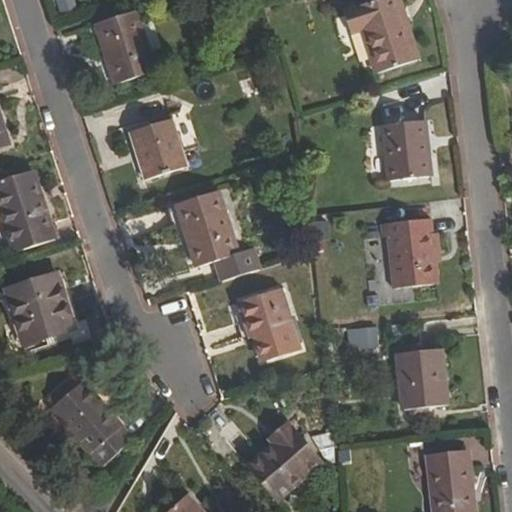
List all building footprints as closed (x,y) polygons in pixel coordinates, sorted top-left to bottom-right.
[(426,74),(403,6),(352,23),(360,44),(371,42),(386,86),(426,74)] [(165,78),(145,19),(104,31),(123,92),(165,78)] [(0,159),(15,154),(0,110),(0,159)] [(196,176),(180,128),(139,142),(155,189),(196,176)] [(437,191),(432,133),(391,139),(397,194),(437,191)] [(58,253),(36,183),(0,193),(0,204),(19,265),(58,253)] [(226,272),(231,290),(259,281),(255,264),(250,265),(230,201),(187,214),(207,278),(226,272)] [(438,226),(392,230),(393,244),(397,300),(445,297),(443,277),(440,260),(445,260),(444,246),(440,246),(438,226)] [(78,340),(60,285),(9,301),(27,355),(78,340)] [(296,336),(285,300),(243,314),(254,350),(296,336)] [(348,332),(348,351),(377,350),(377,331),(348,332)] [(449,424),(444,365),(402,370),(407,426),(449,424)] [(101,477),(131,450),(82,392),(51,417),(101,477)] [(274,511),(279,511),(324,476),(290,436),(269,454),(274,461),(248,482),(274,511)] [(472,511),(467,469),(431,473),(434,511),(472,511)] [(95,511),(98,511),(112,497),(99,485),(84,498),(95,511)] [(197,511),(189,502),(177,511),(197,511)]
